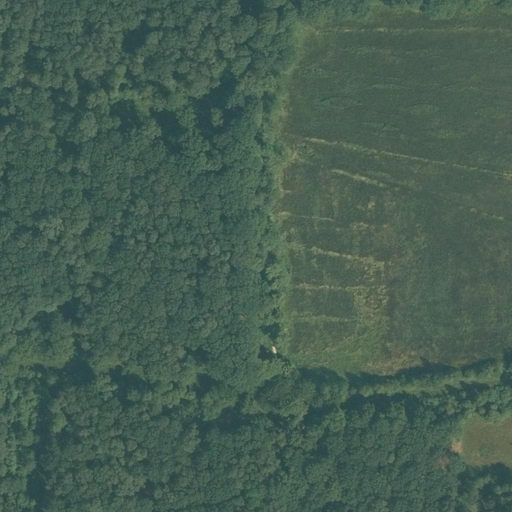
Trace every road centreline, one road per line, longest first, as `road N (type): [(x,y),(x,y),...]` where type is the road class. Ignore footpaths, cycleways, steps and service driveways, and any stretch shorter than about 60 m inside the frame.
road 1 (track): [(276,0),(257,109),(265,325),(268,382),(299,400),(296,511)]
road 2 (track): [(268,382),(0,357)]
road 3 (track): [(511,379),(299,410)]
